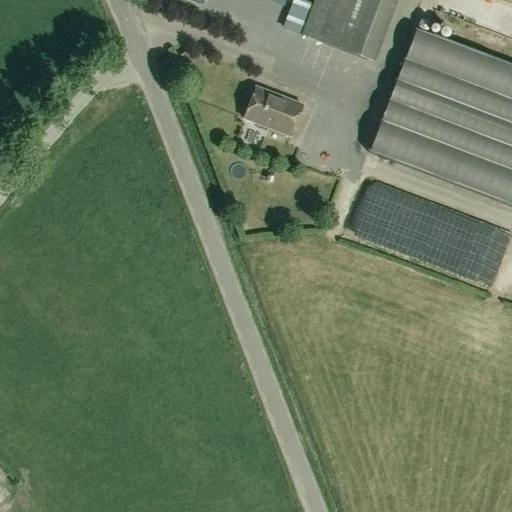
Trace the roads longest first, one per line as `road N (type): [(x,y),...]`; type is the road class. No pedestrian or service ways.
road 1 (tertiary): [(318,511),(116,0)]
road 2 (unknown): [(139,46),(0,194)]
